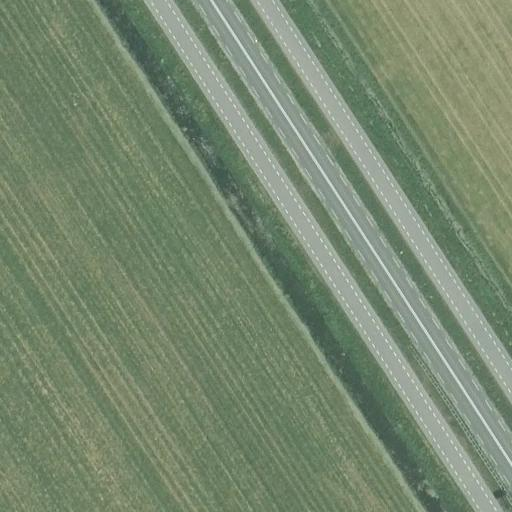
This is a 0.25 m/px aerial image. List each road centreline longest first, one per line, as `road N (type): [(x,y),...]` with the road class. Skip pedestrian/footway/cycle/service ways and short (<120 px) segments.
road 1 (unclassified): [(489,511),(157,0)]
road 2 (primary): [(511,467),(209,0)]
road 3 (unclassified): [(511,382),(264,0)]
